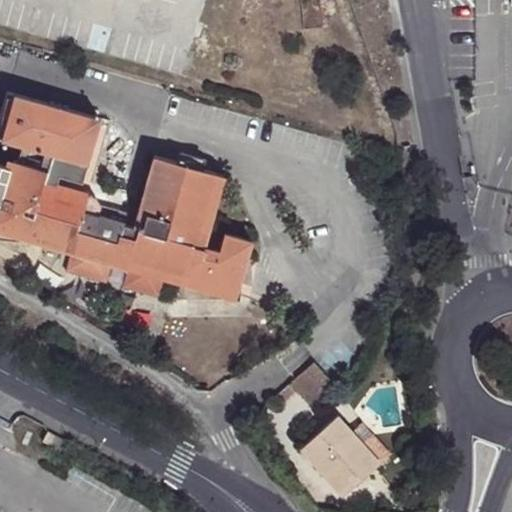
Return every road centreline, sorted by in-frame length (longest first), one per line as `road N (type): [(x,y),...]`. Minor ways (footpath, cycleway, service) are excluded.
road 1 (residential): [(275,511),(233,462),(213,420),(0,284)]
road 2 (tertiary): [(0,366),(219,490)]
road 3 (residential): [(511,292),(490,297),(462,323),(452,346),(459,395)]
